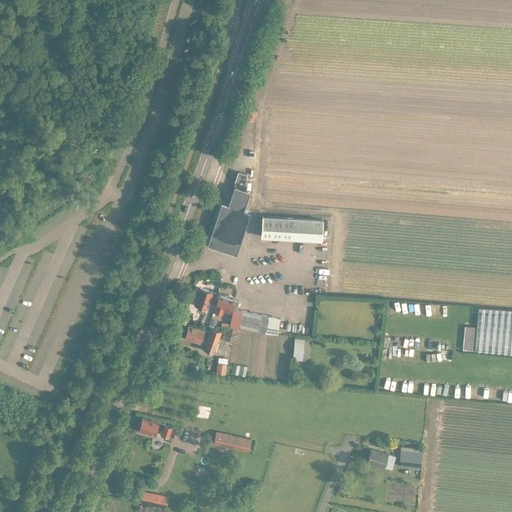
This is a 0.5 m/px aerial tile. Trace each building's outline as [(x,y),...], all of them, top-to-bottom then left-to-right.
[(241,200),(242,199),(244,198),(246,175),(238,173),(237,176),(233,188),(238,196),(241,200)] [(250,189),(235,184),(228,204),(221,201),(207,244),(236,254),(250,211),(244,209),(250,189)] [(321,240),(321,230),(322,220),(272,218),(262,217),(261,237),(321,240)] [(198,294),(194,305),(201,307),(206,309),(207,308),(211,309),(213,310),(213,312),(218,300),(214,299),(216,296),(216,294),(214,293),(212,293),(212,292),(204,290),(200,288),(198,294)] [(218,300),(213,312),(221,314),(222,310),(232,314),(233,310),(235,310),(236,310),(239,301),(234,300),(232,299),(233,298),(228,296),(227,298),(220,295),(219,295),(216,294),(216,296),(214,299),(218,300)] [(511,310),(478,308),(474,351),(511,354),(511,310)] [(231,320),(230,327),(235,328),(237,329),(238,328),(238,327),(239,327),(240,328),(248,329),(265,332),(277,333),(279,319),(268,317),(248,313),(238,311),(235,310),(233,310),(232,314),(232,318),(231,318),(231,320)] [(199,323),(209,326),(211,320),(201,317),(199,323)] [(203,330),(203,331),(196,328),(195,329),(188,327),(185,336),(184,338),(199,343),(201,336),(207,338),(203,349),(213,353),(220,332),(210,329),(209,332),(203,330)] [(294,339),(293,360),(303,360),(304,340),(294,339)] [(218,358),(217,374),(226,374),(227,358),(218,358)] [(142,418),(141,423),(139,424),(138,427),(139,429),(138,430),(154,436),(156,430),(161,432),(160,434),(168,437),(171,427),(164,425),(150,420),(150,421),(142,418)] [(222,444),(248,450),(251,440),(225,434),(222,444)] [(384,468),(387,455),(371,450),(367,463),(384,468)] [(419,469),(421,452),(401,450),(399,466),(419,469)] [(156,506),(158,496),(142,492),(140,502),(156,506)]
